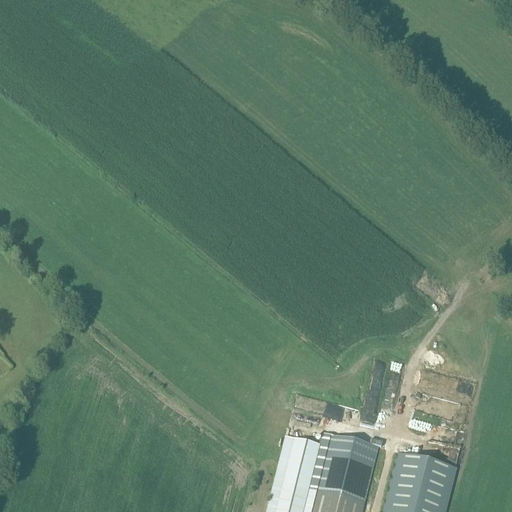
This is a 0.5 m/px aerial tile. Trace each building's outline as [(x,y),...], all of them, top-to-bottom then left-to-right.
[(16,311),(13,315),(21,323),(24,319),(16,311)] [(413,382),(406,390),(414,397),(420,389),(413,382)] [(371,404),(380,407),(383,399),(375,396),(371,404)] [(437,438),(436,430),(424,432),(425,440),(437,438)] [(331,436),(327,449),(316,494),(324,496),(364,506),(379,447),(331,436)] [(316,494),(327,449),(284,439),(271,490),(281,493),(306,499),(314,501),(316,494)] [(384,511),(444,511),(455,470),(398,456),(384,511)] [(303,511),(306,499),(281,493),(275,511),(303,511)] [(306,499),(303,511),(362,511),(364,506),(324,496),(316,494),(314,501),(306,499)]
